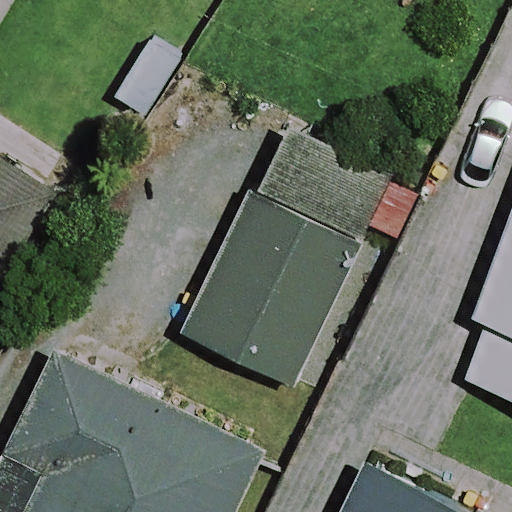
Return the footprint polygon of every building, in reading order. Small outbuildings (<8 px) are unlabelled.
[(388,180),(286,132),(189,340),(291,387),(388,180)] [(0,270),(54,182),(0,149),(0,270)] [(511,211),(453,382),(511,402),(511,211)] [(232,511),(262,451),(55,350),(7,449),(46,467),(23,511),(232,511)] [(474,511),(382,468),(361,511),(474,511)]
